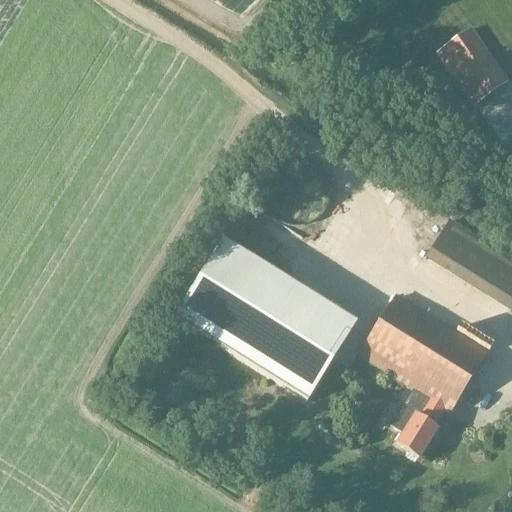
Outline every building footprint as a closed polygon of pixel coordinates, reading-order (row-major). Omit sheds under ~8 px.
[(471,107),(505,84),(467,30),(434,53),(471,107)] [(262,182),(260,191),(261,200),(264,209),(269,217),(276,223),(285,227),(294,228),(303,227),(312,223),(319,217),(325,210),(328,201),(329,192),(327,183),(323,174),(316,167),(308,162),(299,160),(290,160),(281,162),(273,167),(266,173),(262,182)] [(511,262),(446,222),(423,260),(510,314),(511,310),(511,262)] [(219,244),(171,320),(304,403),(351,327),(219,244)] [(446,415),(484,355),(393,298),(356,358),(411,393),(389,428),(401,435),(393,448),(415,462),(434,431),(431,429),(441,412),(446,415)]
